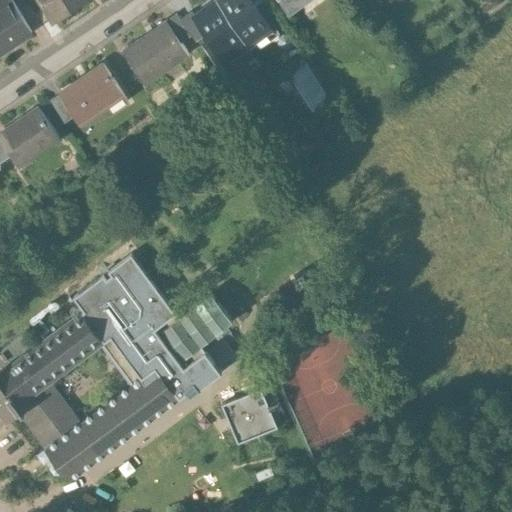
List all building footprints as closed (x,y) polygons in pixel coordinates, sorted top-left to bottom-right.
[(19,8),(13,0),(0,0),(0,54),(35,32),(33,29),(19,8)] [(41,23),(52,16),(40,0),(25,0),(28,3),(41,23)] [(85,0),(40,0),(52,16),(55,21),(85,0)] [(223,58),(248,41),(219,0),(205,0),(190,11),(204,30),(223,58)] [(219,0),(248,41),(252,47),(275,31),(253,0),(219,0)] [(281,0),(288,10),(301,0),(281,0)] [(33,29),(41,23),(28,3),(19,8),(33,29)] [(204,30),(190,11),(188,9),(179,15),(190,30),(195,37),(204,30)] [(166,17),(180,37),(190,30),(179,15),(176,10),(166,17)] [(166,17),(164,15),(120,45),(144,80),(188,50),(180,37),(166,17)] [(124,90),(101,57),(56,87),(58,90),(72,111),(79,120),(124,90)] [(307,61),(289,72),(312,108),(330,97),(307,61)] [(72,111),(58,90),(49,96),(63,117),(72,111)] [(59,135),(37,101),(0,125),(0,138),(9,152),(17,164),(59,135)] [(327,134),(321,125),(312,130),(318,139),(327,134)] [(0,158),(9,152),(0,138),(0,158)] [(84,310),(83,311),(82,310),(11,365),(9,364),(0,370),(0,413),(7,423),(20,413),(47,447),(45,449),(37,456),(41,461),(45,466),(53,459),(50,465),(55,471),(62,470),(70,480),(187,391),(190,395),(200,388),(197,384),(199,382),(219,367),(202,344),(219,331),(233,321),(212,292),(180,316),(131,252),(74,296),(84,310)] [(236,354),(219,331),(202,344),(219,367),(236,354)] [(222,371),(219,367),(199,382),(197,384),(200,388),(203,386),(222,371)] [(261,388),(221,405),(238,444),(278,428),(275,420),(280,418),(269,394),(264,396),(261,388)]
